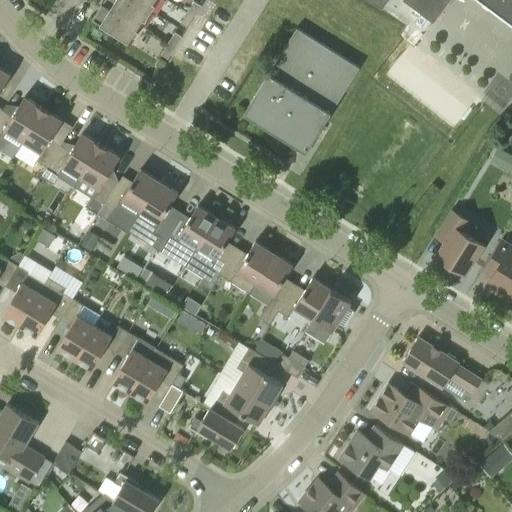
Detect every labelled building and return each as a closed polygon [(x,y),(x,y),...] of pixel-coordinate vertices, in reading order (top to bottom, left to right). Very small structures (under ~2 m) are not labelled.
[(141,26),(151,11),(133,0),(104,0),(103,2),(141,26)] [(133,0),(151,11),(157,0),(133,0)] [(366,0),(382,10),(388,1),(386,0),(366,0)] [(511,0),(406,0),(434,20),(448,0),(483,0),(511,21),(511,0)] [(150,32),(141,26),(103,2),(93,18),(131,42),(133,39),(142,45),(150,32)] [(187,12),(194,17),(201,6),(194,2),(187,12)] [(187,28),(194,17),(187,12),(180,24),(187,28)] [(306,152),(359,67),(297,28),(244,113),(306,152)] [(168,44),(174,48),(182,37),(175,32),(168,44)] [(168,59),(174,48),(168,44),(161,54),(168,59)] [(403,54),(387,74),(456,129),(472,108),(403,54)] [(0,113),(2,110),(0,107),(0,91),(11,74),(0,67),(0,113)] [(23,141),(43,108),(25,96),(12,116),(2,110),(0,113),(0,136),(4,129),(23,141)] [(47,167),(60,146),(50,140),(62,120),(43,108),(23,141),(42,153),(36,161),(47,167)] [(81,177),(101,145),(82,133),(70,152),(60,146),(47,167),(57,174),(62,166),(81,177)] [(99,214),(118,182),(108,176),(120,157),(101,145),(81,177),(99,189),(88,207),(99,214)] [(490,162),(511,174),(511,172),(511,155),(499,148),(490,162)] [(115,210),(134,222),(141,211),(159,181),(140,169),(129,187),(119,181),(118,182),(99,214),(109,220),(115,210)] [(163,239),(176,217),(167,211),(178,193),(159,181),(141,211),(159,222),(153,232),(163,239)] [(172,245),(170,249),(190,260),(217,217),(198,205),(186,223),(176,217),(163,239),(172,245)] [(465,274),(483,245),(465,233),(471,223),(451,210),(438,231),(448,237),(436,256),(465,274)] [(221,275),(234,253),(224,247),(236,229),(217,217),(190,260),(186,266),(204,277),(201,282),(212,289),(219,278),(221,275)] [(55,235),(44,228),(37,240),(49,247),(55,235)] [(92,251),(98,240),(87,234),(81,245),(92,251)] [(511,303),(511,246),(501,239),(482,270),(492,276),(485,286),(511,303)] [(256,283),(274,253),(255,241),(244,259),(234,253),(221,275),(219,278),(226,282),(227,279),(250,293),(256,283)] [(0,282),(6,286),(18,266),(26,254),(22,252),(12,255),(9,260),(8,259),(1,270),(0,268),(0,282)] [(278,311),(292,290),(282,283),(293,265),(274,253),(256,283),(250,293),(268,305),(259,318),(270,324),(278,311)] [(134,262),(128,273),(136,278),(143,267),(134,262)] [(40,293),(46,282),(18,266),(6,286),(16,293),(2,315),(20,326),(40,293)] [(154,272),(145,267),(138,279),(146,284),(154,272)] [(61,319),(73,299),(63,293),(66,288),(49,277),(46,282),(40,293),(20,326),(37,336),(51,313),(61,319)] [(313,319),(332,289),(313,278),(301,296),(292,290),(278,311),(288,317),(294,307),(313,319)] [(332,289),(305,331),(324,343),(337,323),(343,327),(353,310),(347,306),(351,301),(332,289)] [(148,305),(158,311),(164,301),(153,294),(148,305)] [(75,359),(95,326),(78,316),(84,305),(73,299),(61,319),(71,326),(58,348),(75,359)] [(207,324),(196,318),(190,328),(201,334),(207,324)] [(116,353),(128,332),(118,326),(111,336),(95,326),(75,359),(92,369),(106,346),(116,353)] [(150,359),(155,349),(128,332),(116,353),(126,359),(113,382),(130,392),(150,359)] [(446,355),(418,337),(402,362),(442,388),(450,377),(473,392),(481,380),(458,364),(459,363),(455,361),(455,358),(449,354),(446,355)] [(256,349),(266,356),(272,346),(262,339),(256,349)] [(237,383),(272,405),(279,393),(278,392),(283,384),(264,373),(271,361),(249,347),(236,368),(243,372),(237,383)] [(150,359),(130,392),(147,402),(161,380),(171,386),(172,385),(179,373),(183,365),(173,359),(173,358),(156,348),(155,349),(150,359)] [(309,359),(294,350),(289,358),(283,354),(276,365),(298,378),(309,359)] [(172,385),(179,389),(186,378),(179,373),(172,385)] [(450,407),(411,382),(404,394),(388,384),(372,409),(409,433),(419,417),(437,428),(450,407)] [(265,417),(272,405),(237,383),(230,394),(223,390),(211,409),(233,422),(239,412),(258,424),(263,416),(265,417)] [(170,413),(183,392),(179,389),(172,385),(171,386),(159,406),(170,413)] [(30,482),(45,457),(25,445),(38,423),(7,404),(0,416),(0,454),(9,460),(5,467),(30,482)] [(233,422),(211,409),(210,408),(202,421),(195,417),(188,427),(207,438),(209,435),(231,449),(244,428),(233,422)] [(503,441),(511,432),(511,411),(494,426),(490,430),(488,432),(503,441)] [(490,421),(483,426),(490,430),(494,426),(490,421)] [(404,444),(375,425),(367,437),(357,430),(340,458),(370,477),(379,463),(387,469),(404,444)] [(69,473),(82,452),(65,442),(52,463),(69,473)] [(479,464),(491,478),(504,467),(492,454),(479,464)] [(454,480),(445,470),(431,483),(440,492),(454,480)] [(483,477),(476,470),(468,477),(475,485),(483,477)] [(113,500),(127,509),(133,511),(152,511),(159,500),(137,486),(139,483),(120,472),(114,482),(121,487),(114,499),(113,500)] [(349,511),(364,494),(339,472),(328,486),(319,478),(300,501),(312,511),(349,511)] [(17,511),(20,511),(29,496),(17,490),(8,507),(17,511)] [(113,500),(114,499),(105,493),(89,507),(92,511),(122,511),(127,509),(113,500)] [(75,511),(69,503),(58,511),(75,511)]
